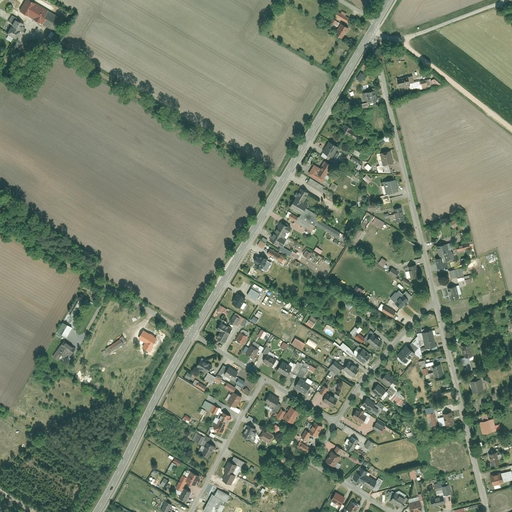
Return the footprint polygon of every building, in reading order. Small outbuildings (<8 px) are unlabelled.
[(29,0),(26,0),(20,11),(56,32),(63,19),(29,0)] [(339,11),(336,16),(347,23),(351,18),(339,11)] [(12,24),(7,34),(16,39),(20,32),(22,33),(25,28),(22,27),(24,24),(15,19),(14,21),(10,19),(9,22),(12,24)] [(334,32),(340,36),(347,26),(340,22),(334,32)] [(409,77),(397,79),(399,87),(411,84),(409,77)] [(422,81),(423,88),(433,87),(431,79),(422,81)] [(376,90),(362,93),(364,103),(378,100),(376,90)] [(347,125),(342,132),(348,136),(352,129),(347,125)] [(352,130),(349,135),(357,140),(360,135),(352,130)] [(373,136),(369,144),(375,147),(379,140),(373,136)] [(330,142),(324,152),(333,158),(340,148),(330,142)] [(354,147),(351,152),(360,158),(363,152),(354,147)] [(391,150),(380,153),(383,166),(394,163),(391,150)] [(355,156),(352,159),(359,165),(362,161),(355,156)] [(320,168),(314,164),(308,174),(322,182),(326,174),(332,164),(325,160),(320,168)] [(335,183),(337,177),(342,179),(344,175),(334,170),(330,180),(335,183)] [(367,175),(363,179),(368,184),(373,180),(367,175)] [(310,178),(307,184),(322,192),(325,187),(310,178)] [(392,180),(383,182),(385,195),(389,194),(395,193),(392,180)] [(289,207),(301,213),(304,207),(307,202),(304,201),(309,192),(299,187),(289,207)] [(391,201),(389,194),(385,195),(381,196),(382,203),(391,201)] [(404,206),(394,208),(397,222),(407,220),(404,206)] [(320,215),(304,207),(301,213),(299,217),(296,222),(296,223),(312,231),(320,215)] [(289,218),(296,222),(299,217),(291,213),(289,218)] [(381,228),(384,222),(375,217),(372,223),(381,228)] [(321,220),(317,226),(338,239),(342,233),(321,220)] [(290,226),(280,221),(270,241),(281,247),(286,238),(284,237),(290,226)] [(358,242),(364,231),(358,228),(352,239),(358,242)] [(262,240),(259,245),(265,248),(267,243),(262,240)] [(455,259),(451,242),(436,245),(439,258),(435,259),(438,268),(448,266),(446,261),(455,259)] [(456,245),(458,252),(471,248),(469,242),(456,245)] [(267,255),(283,263),(287,257),(270,248),(267,255)] [(268,259),(261,255),(255,266),(262,270),(268,259)] [(379,263),(384,266),(387,260),(382,257),(379,263)] [(419,276),(416,264),(408,266),(411,278),(419,276)] [(388,272),(395,277),(399,271),(392,267),(388,272)] [(401,281),(408,285),(411,282),(404,277),(401,281)] [(471,278),(465,279),(468,294),(474,293),(471,278)] [(459,297),(457,285),(447,287),(450,299),(459,297)] [(256,300),(261,291),(252,286),(247,295),(256,300)] [(406,290),(402,293),(409,299),(412,296),(406,290)] [(232,303),(240,308),(246,298),(237,293),(232,303)] [(395,302),(401,308),(409,299),(402,293),(395,302)] [(382,311),(393,317),(396,311),(385,305),(382,311)] [(230,321),(236,325),(240,318),(234,314),(230,321)] [(305,324),(311,328),(318,319),(312,315),(305,324)] [(255,316),(252,321),(257,324),(260,319),(255,316)] [(224,342),(232,328),(220,322),(216,329),(219,331),(216,337),(224,342)] [(67,336),(70,330),(64,327),(61,333),(67,336)] [(258,335),(263,338),(267,332),(262,329),(258,335)] [(364,338),(367,340),(373,333),(374,333),(371,330),(364,338)] [(426,349),(436,346),(432,330),(421,332),(426,349)] [(236,340),(244,344),(248,336),(240,332),(236,340)] [(146,333),(142,340),(153,346),(157,340),(146,333)] [(361,342),(364,338),(359,333),(355,337),(361,342)] [(367,340),(377,348),(383,341),(373,333),(367,340)] [(296,337),(292,344),(301,349),(305,343),(296,337)] [(123,338),(107,348),(110,353),(126,343),(123,338)] [(57,352),(66,358),(74,345),(65,340),(57,352)] [(408,347),(414,352),(418,347),(412,342),(408,347)] [(471,343),(461,346),(464,358),(474,356),(471,343)] [(245,353),(254,358),(257,353),(259,349),(251,344),(245,353)] [(357,355),(363,348),(359,345),(353,352),(357,355)] [(397,356),(406,363),(415,352),(414,352),(408,347),(405,345),(397,356)] [(267,346),(263,352),(267,355),(271,348),(267,346)] [(356,356),(364,363),(371,355),(363,348),(357,355),(356,356)] [(276,360),(267,355),(263,362),(272,367),(276,360)] [(196,366),(207,372),(213,363),(202,356),(196,366)] [(282,360),(276,370),(287,376),(291,369),(293,366),(282,360)] [(293,366),(291,369),(298,373),(303,365),(296,360),(293,366)] [(343,367),(335,360),(329,367),(337,374),(343,367)] [(422,368),(427,367),(425,360),(419,361),(421,369),(422,368)] [(350,361),(343,369),(352,377),(360,368),(350,361)] [(443,376),(440,364),(432,366),(433,372),(435,378),(443,376)] [(224,374),(228,368),(224,365),(217,376),(221,378),(224,374)] [(303,365),(298,373),(304,377),(309,368),(303,365)] [(233,380),(238,371),(229,366),(228,368),(224,374),(233,380)] [(214,380),(216,377),(209,372),(205,379),(212,383),(214,380)] [(389,386),(395,379),(387,372),(381,379),(389,386)] [(312,384),(300,377),(294,387),(306,394),(312,384)] [(469,381),(472,393),(484,390),(481,378),(469,381)] [(204,390),(206,386),(199,382),(196,386),(204,390)] [(236,387),(228,382),(224,387),(233,392),(234,391),(236,387)] [(380,397),(386,390),(378,383),(372,390),(380,397)] [(320,392),(324,395),(328,388),(324,385),(320,392)] [(392,385),(389,389),(394,393),(397,389),(392,385)] [(242,397),(234,391),(233,392),(227,402),(236,407),(242,397)] [(264,401),(274,407),(277,402),(280,398),(270,392),(264,401)] [(323,400),(333,407),(338,399),(328,393),(323,400)] [(403,401),(394,393),(392,395),(390,398),(400,406),(403,401)] [(374,407),(376,403),(367,397),(362,405),(371,411),(374,407)] [(202,406),(215,414),(219,408),(206,400),(202,406)] [(275,414),(280,404),(277,402),(274,407),(271,412),(275,414)] [(284,418),(293,424),(300,411),(291,406),(284,418)] [(280,420),(286,411),(281,409),(276,418),(280,420)] [(351,416),(362,423),(366,416),(356,409),(351,416)] [(220,419),(227,423),(231,415),(224,411),(220,419)] [(432,426),(438,424),(435,412),(429,414),(432,426)] [(454,423),(451,412),(443,414),(445,426),(454,423)] [(223,433),(228,423),(227,423),(220,419),(219,418),(214,428),(223,433)] [(493,418),(480,422),(483,434),(497,430),(493,418)] [(386,425),(378,420),(373,428),(381,433),(386,425)] [(311,433),(317,436),(323,425),(315,421),(309,432),(311,433)] [(250,439),(256,429),(248,424),(242,435),(250,439)] [(276,424),(273,429),(279,433),(282,428),(276,424)] [(306,441),(311,433),(309,432),(305,430),(301,437),(306,441)] [(270,442),(273,436),(263,431),(260,437),(270,442)] [(192,440),(201,445),(204,440),(205,437),(196,433),(192,440)] [(345,447),(353,452),(355,448),(359,441),(352,436),(345,447)] [(198,451),(209,456),(215,446),(204,440),(201,445),(198,451)] [(364,446),(371,450),(375,443),(368,440),(364,446)] [(308,453),(311,448),(302,442),(299,448),(308,453)] [(337,445),(333,452),(339,456),(343,449),(337,445)] [(355,448),(353,452),(363,457),(365,453),(355,448)] [(325,461),(335,467),(341,457),(339,456),(333,452),(331,451),(325,461)] [(491,466),(500,463),(497,451),(488,453),(491,466)] [(352,454),(349,458),(355,463),(358,459),(352,454)] [(234,456),(231,461),(237,464),(242,467),(245,462),(234,456)] [(176,459),(169,469),(175,473),(181,463),(176,459)] [(227,470),(232,473),(237,464),(231,461),(229,459),(224,468),(227,470)] [(353,478),(363,483),(368,475),(368,474),(366,473),(368,471),(361,467),(358,472),(357,471),(353,478)] [(232,473),(227,470),(222,479),(230,484),(236,475),(232,473)] [(193,472),(188,482),(196,486),(201,476),(193,472)] [(491,475),(493,485),(503,482),(501,472),(491,475)] [(184,474),(176,488),(182,491),(189,477),(184,474)] [(363,483),(371,488),(372,487),(376,480),(368,475),(363,483)] [(376,480),(372,487),(377,490),(382,481),(377,478),(376,480)] [(436,490),(443,488),(442,486),(441,482),(434,484),(436,490)] [(443,488),(444,495),(451,493),(449,484),(442,486),(443,488)] [(180,498),(187,502),(192,492),(185,488),(180,498)] [(214,490),(209,499),(217,503),(221,494),(214,490)] [(346,496),(336,491),(331,500),(341,506),(346,496)] [(390,500),(399,506),(405,496),(396,491),(390,500)] [(227,494),(223,502),(228,505),(232,496),(227,494)] [(433,507),(445,504),(443,494),(430,497),(433,507)] [(355,511),(360,505),(351,500),(346,509),(352,511),(355,511)] [(410,511),(413,511),(422,510),(421,505),(420,500),(408,503),(410,511)] [(166,501),(161,510),(164,511),(169,511),(173,505),(166,501)]
